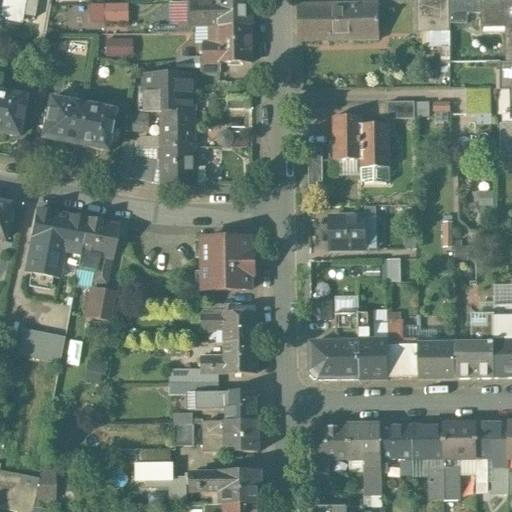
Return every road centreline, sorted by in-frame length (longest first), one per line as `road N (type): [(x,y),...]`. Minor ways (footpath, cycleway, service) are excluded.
road 1 (residential): [(0,178),(169,210),(280,208)]
road 2 (residential): [(283,407),(511,405)]
road 3 (residential): [(276,0),(280,208)]
road 4 (residential): [(280,208),(283,407)]
